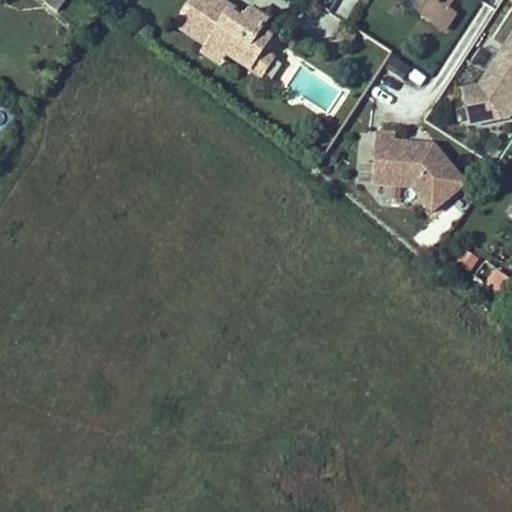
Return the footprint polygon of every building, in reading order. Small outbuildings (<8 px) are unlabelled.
[(46,0),(44,3),(57,12),(65,0),(64,0),(46,0)] [(264,53),(273,39),(263,32),(269,22),(250,10),(246,17),(243,21),(215,3),(217,0),(192,0),(175,26),(208,48),(210,44),(228,56),(252,72),(264,53)] [(246,17),(219,0),(217,0),(215,3),(243,21),(246,17)] [(430,0),(429,0),(399,0),(421,14),(430,0)] [(429,0),(430,0),(421,14),(445,29),(454,15),(445,9),(451,0),(429,0)] [(279,29),(269,22),(263,32),(273,39),(279,29)] [(355,38),(345,30),(338,39),(348,47),(355,38)] [(510,118),(511,115),(511,38),(480,88),(463,91),(471,126),(510,118)] [(228,56),(210,44),(208,48),(204,55),(221,67),(228,56)] [(264,53),(252,72),(262,78),(274,59),(264,53)] [(395,55),(387,67),(404,78),(412,66),(395,55)] [(377,134),(373,185),(412,188),(433,213),(466,184),(434,147),(395,144),(396,136),(377,134)] [(469,272),(478,261),(467,253),(459,264),(469,272)] [(510,302),(511,299),(511,281),(497,270),(487,285),(510,302)]
